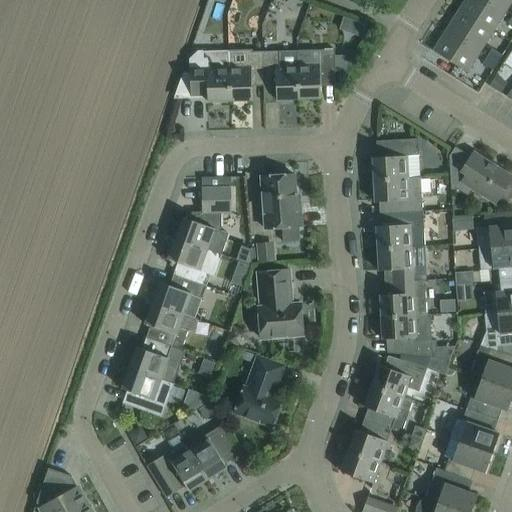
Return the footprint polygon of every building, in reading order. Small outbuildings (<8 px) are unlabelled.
[(492,31),(505,11),(487,0),(464,0),(459,10),(492,31)] [(511,0),(487,0),(505,11),(511,0)] [(480,52),(492,31),(459,10),(446,30),(480,52)] [(362,38),(367,26),(356,22),(351,33),(362,38)] [(466,72),(480,52),(446,30),(433,51),(466,72)] [(350,47),(349,63),(364,64),(365,48),(350,47)] [(497,63),(502,55),(492,49),(487,57),(497,63)] [(263,76),(262,52),(252,53),(252,50),(228,51),(229,101),(251,101),(251,76),(263,76)] [(207,102),(229,101),(228,51),(202,51),(202,59),(192,59),(193,72),(193,92),(194,92),(194,87),(206,87),(207,102)] [(297,52),(298,99),(320,99),(320,86),(335,86),(334,51),(297,52)] [(276,100),(298,99),(297,52),(262,52),(263,76),(275,76),(276,100)] [(492,70),(497,63),(487,57),(483,64),(492,70)] [(373,180),(407,178),(419,178),(418,155),(417,139),(375,141),(376,142),(383,142),(383,157),(372,158),(373,180)] [(452,151),(448,156),(450,190),(457,190),(461,183),(494,204),(500,196),(505,199),(511,188),(507,185),(511,177),(473,152),(470,157),(455,147),(452,151)] [(448,169),(435,170),(436,196),(449,196),(448,169)] [(293,175),(260,177),(264,229),(300,226),(299,209),(296,209),(293,175)] [(203,177),(201,177),(201,188),(230,188),(230,177),(203,177)] [(399,213),(422,212),(420,178),(407,179),(407,178),(373,180),(374,202),(399,201),(399,213)] [(175,238),(206,250),(217,254),(225,233),(214,229),(220,213),(231,213),(230,188),(201,188),(201,215),(191,212),(188,220),(182,218),(175,239),(175,238)] [(462,213),(462,203),(438,203),(438,214),(462,213)] [(377,249),(422,246),(424,246),(422,212),(399,213),(387,214),(387,226),(376,227),(377,249)] [(479,249),(511,245),(511,215),(511,213),(483,216),(484,228),(477,229),(479,249)] [(206,250),(175,238),(175,239),(167,260),(177,263),(172,274),(206,286),(217,254),(206,250)] [(428,260),(438,260),(438,240),(428,240),(428,260)] [(273,244),(255,245),(256,262),(274,261),(273,244)] [(489,281),(511,278),(511,245),(479,249),(481,271),(488,271),(489,281)] [(391,282),(424,281),(422,246),(377,249),(378,271),(391,270),(391,282)] [(257,273),(260,307),(258,307),(260,339),(302,336),(299,304),(292,304),(289,270),(257,273)] [(201,299),(206,286),(172,274),(169,286),(159,283),(152,303),(183,315),(190,295),(201,299)] [(484,314),(511,311),(511,278),(489,281),(490,292),(483,293),(484,314)] [(381,318),(426,315),(424,281),(391,282),(392,295),(379,295),(381,318)] [(183,315),(152,303),(145,324),(149,326),(145,338),(181,350),(188,332),(193,331),(194,329),(197,320),(183,315)] [(480,345),(497,351),(497,346),(506,346),(511,344),(511,311),(484,314),(485,329),(485,332),(480,345)] [(429,315),(426,315),(381,318),(382,340),(399,339),(400,355),(437,359),(435,341),(430,341),(429,315)] [(136,348),(128,368),(173,384),(184,352),(181,350),(145,338),(141,349),(136,348)] [(511,361),(511,356),(497,351),(480,345),(469,376),(480,380),(511,391),(511,369),(510,368),(511,361)] [(283,366),(257,357),(245,388),(244,387),(234,413),(272,427),(281,401),(272,397),(283,366)] [(371,386),(403,398),(407,388),(418,392),(426,369),(412,365),(393,358),(389,369),(378,365),(371,386)] [(172,385),(173,384),(128,368),(121,389),(126,391),(122,403),(161,417),(169,396),(156,392),(160,380),(172,385)] [(506,411),(511,394),(511,391),(480,380),(473,399),(469,398),(465,409),(495,420),(499,409),(506,411)] [(403,399),(403,398),(371,386),(363,407),(375,411),(371,423),(390,430),(401,433),(412,402),(403,399)] [(491,431),(495,420),(465,409),(461,421),(457,419),(450,438),(458,442),(491,453),(498,434),(491,431)] [(432,441),(442,445),(450,425),(439,421),(432,441)] [(386,441),(390,430),(371,423),(366,434),(355,430),(348,451),(380,463),(387,442),(386,441)] [(168,436),(173,438),(179,434),(173,425),(164,430),(168,436)] [(189,451),(207,480),(226,468),(218,455),(235,445),(222,425),(188,447),(190,451),(189,451)] [(424,427),(418,425),(412,428),(410,434),(421,438),(424,427)] [(145,437),(140,428),(130,434),(135,443),(145,437)] [(407,445),(417,448),(421,439),(410,435),(407,445)] [(458,442),(450,438),(442,457),(447,459),(443,471),(470,481),(474,469),(484,473),(491,453),(458,442)] [(188,491),(207,480),(189,451),(179,457),(177,453),(169,452),(165,454),(146,466),(166,498),(185,486),(188,491)] [(372,484),(380,463),(348,451),(340,472),(372,484)] [(470,481),(443,471),(435,468),(431,480),(432,481),(425,499),(460,511),(470,511),(476,496),(466,492),(470,481)] [(48,469),(41,487),(36,503),(42,505),(39,507),(42,511),(90,511),(77,487),(75,488),(71,480),(71,477),(48,469)] [(392,511),(394,507),(367,497),(362,511),(392,511)] [(460,511),(425,499),(425,500),(423,499),(419,502),(415,508),(414,511),(460,511)]
